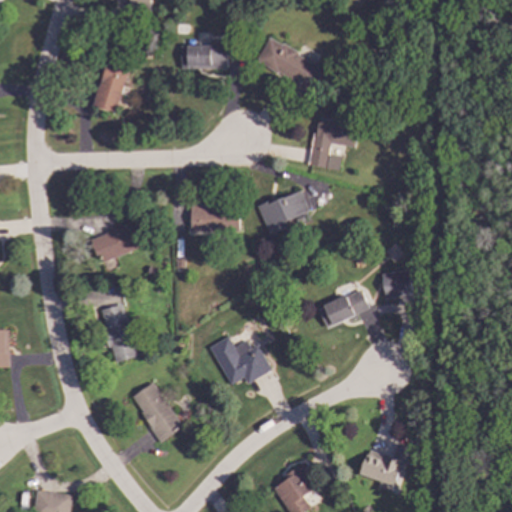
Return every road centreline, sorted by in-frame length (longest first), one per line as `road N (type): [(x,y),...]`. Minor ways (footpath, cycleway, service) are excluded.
road 1 (residential): [(60,0),(34,133),(58,353),(86,431),(146,511)]
road 2 (residential): [(185,511),(251,444),(377,373)]
road 3 (residential): [(34,165),(187,162),(243,142)]
